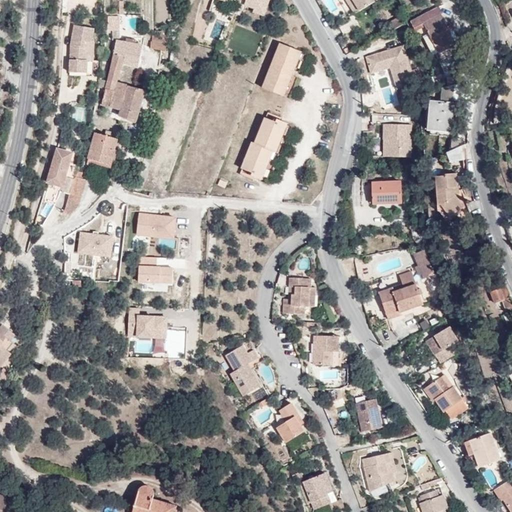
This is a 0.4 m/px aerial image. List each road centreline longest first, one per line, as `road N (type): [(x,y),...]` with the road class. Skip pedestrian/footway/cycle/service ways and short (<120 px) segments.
road 1 (residential): [(301,0),(350,101),(325,224),(332,267),(354,316),(483,511)]
road 2 (tertiary): [(484,0),(498,45),(479,120),(478,167),(511,273)]
road 3 (track): [(59,0),(52,94),(5,262)]
road 4 (tertiary): [(0,209),(20,137),(34,0)]
road 5 (unknown): [(112,195),(85,162),(101,97),(107,0)]
road 6 (unknown): [(261,205),(297,141),(320,72)]
